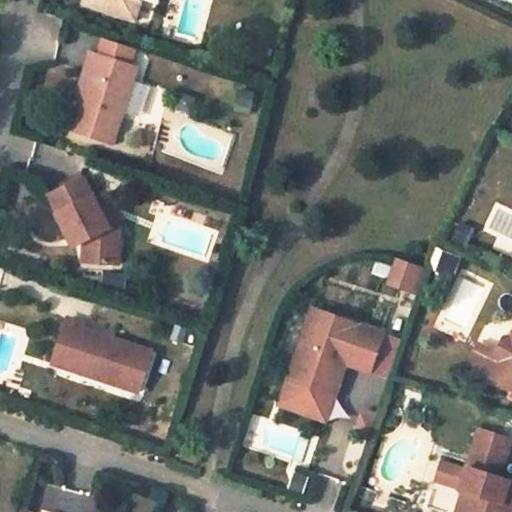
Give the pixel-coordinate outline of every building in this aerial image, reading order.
[(83,0),(83,4),(133,20),(139,0),(83,0)] [(103,38),(98,53),(132,64),(137,49),(103,38)] [(70,131),(113,145),(124,111),(134,81),(139,66),(132,64),(98,53),(91,50),(84,71),(89,73),(79,101),(70,131)] [(75,100),(79,101),(89,73),(84,71),(75,100)] [(134,81),(124,111),(139,116),(149,86),(134,81)] [(93,195),(83,177),(49,195),(58,213),(57,214),(69,238),(80,232),(84,241),(83,262),(117,264),(119,240),(109,240),(109,228),(100,211),(93,195)] [(119,226),(109,206),(100,211),(109,228),(109,240),(119,240),(119,226)] [(80,232),(69,238),(74,246),(84,241),(80,232)] [(382,285),(413,295),(422,268),(391,258),(382,285)] [(370,371),(382,333),(311,310),(288,381),(314,389),(317,378),(338,385),(345,363),(370,371)] [(82,323),(65,317),(49,357),(60,361),(66,358),(89,365),(86,372),(85,375),(139,392),(152,351),(114,339),(112,343),(104,341),(101,334),(80,327),(82,323)] [(114,339),(101,334),(104,341),(112,343),(114,339)] [(511,335),(511,337),(502,339),(495,352),(498,362),(489,379),(511,390),(511,335)] [(495,352),(492,351),(480,375),(489,379),(498,362),(495,352)] [(60,361),(49,357),(48,362),(85,375),(86,372),(89,365),(66,358),(60,361)] [(334,396),(338,385),(317,378),(314,389),(334,396)] [(325,421),(334,396),(314,389),(288,381),(280,406),(325,421)] [(505,458),(473,447),(459,490),(463,491),(456,511),(499,511),(502,504),(511,507),(511,481),(498,477),(505,458)]
